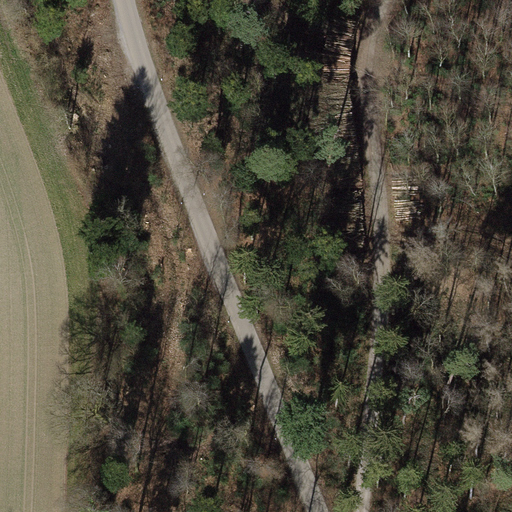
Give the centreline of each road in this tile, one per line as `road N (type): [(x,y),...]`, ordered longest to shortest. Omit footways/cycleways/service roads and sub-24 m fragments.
road 1 (unclassified): [(141,0),(324,511)]
road 2 (track): [(385,0),(363,78),(379,264),(357,511)]
